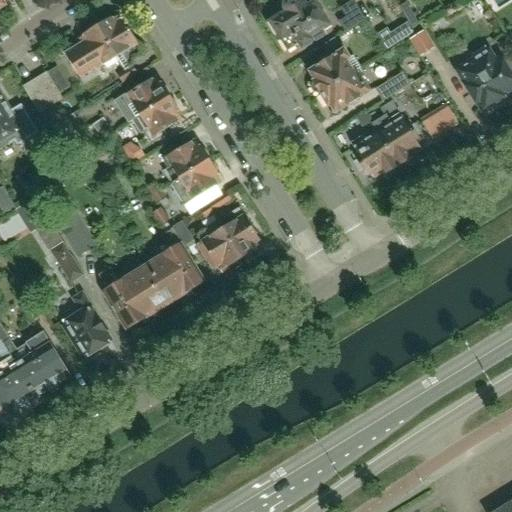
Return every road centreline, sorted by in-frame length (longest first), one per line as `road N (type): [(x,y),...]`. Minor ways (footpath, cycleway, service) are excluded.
road 1 (residential): [(0,489),(329,286)]
road 2 (secondary): [(511,342),(245,511)]
road 3 (residential): [(169,29),(329,286)]
road 4 (residential): [(374,258),(214,2)]
road 5 (secondary): [(311,511),(511,382)]
road 6 (residential): [(374,258),(511,173)]
